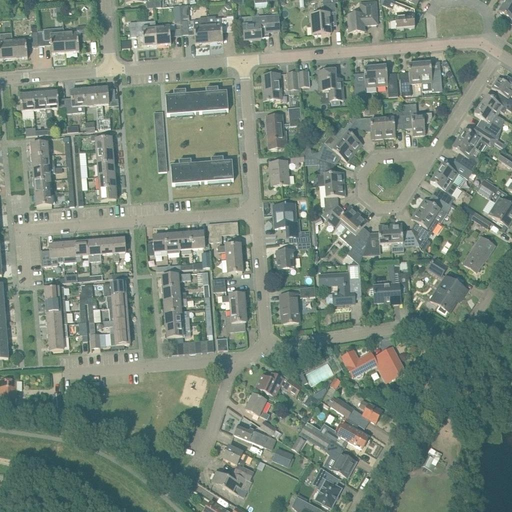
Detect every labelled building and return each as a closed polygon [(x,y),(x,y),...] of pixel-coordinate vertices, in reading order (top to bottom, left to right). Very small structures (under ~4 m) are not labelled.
[(263,0),(260,0),(254,1),(255,10),(268,9),(266,0),(263,0)] [(324,16),(311,17),(311,27),(312,37),(330,36),(330,28),(337,27),(336,17),(335,4),(337,4),(336,0),(322,0),(323,5),(324,16)] [(413,10),(396,3),(388,0),(380,0),(381,7),(392,11),(393,10),(396,11),(396,18),(395,18),(397,30),(414,29),(413,18),(411,17),(411,15),(413,10)] [(511,0),(504,0),(506,1),(498,12),(511,21),(511,20),(511,0)] [(377,26),(377,16),(376,3),(360,5),(360,13),(362,13),(362,15),(347,16),(348,24),(346,26),(346,30),(348,31),(348,34),(364,33),(364,26),(369,26),(377,26)] [(280,33),(279,23),(278,17),(253,19),(253,18),(239,19),(240,28),(243,28),(244,43),(261,41),(261,39),(268,39),(268,34),(280,33)] [(189,18),(181,18),(181,22),(182,37),(188,37),(188,33),(194,33),(194,36),(195,46),(209,45),(207,19),(206,19),(198,20),(198,22),(189,22),(189,18)] [(207,19),(209,45),(223,44),(222,29),(227,28),(228,33),(234,33),(233,18),(227,18),(227,20),(216,20),(215,18),(207,19)] [(175,26),(155,27),(157,47),(171,46),(170,34),(176,34),(176,38),(182,37),(181,22),(175,22),(175,26)] [(77,34),(64,35),(65,55),(79,53),(78,40),(84,39),(84,42),(90,42),(89,27),(76,28),(77,34)] [(143,48),(157,47),(155,27),(141,28),(143,48)] [(44,33),(37,33),(38,48),(45,47),(45,45),(45,42),(50,42),(51,56),(65,55),(64,35),(58,35),(57,31),(56,30),(44,31),(44,33)] [(26,40),(12,41),(13,61),(27,60),(27,50),(26,46),(26,45),(32,44),(32,48),(38,48),(37,33),(31,34),(31,39),(26,40)] [(0,35),(0,61),(13,61),(12,41),(11,35),(0,35)] [(122,51),(130,50),(130,42),(122,43),(122,51)] [(430,64),(419,65),(421,85),(421,94),(432,93),(432,94),(442,93),(440,70),(439,70),(439,65),(431,66),(430,64)] [(410,85),(421,85),(419,65),(408,66),(409,80),(400,80),(401,98),(411,97),(410,85)] [(386,67),(375,68),(376,88),(387,87),(388,99),(398,98),(396,81),(387,81),(386,67)] [(371,88),(376,88),(375,68),(363,69),(364,83),(354,84),(355,98),(364,97),(364,93),(371,92),(371,88)] [(330,103),(331,103),(331,107),(339,107),(339,102),(343,102),(342,80),(336,81),(335,71),(318,73),(319,93),(329,92),(330,103)] [(299,89),(298,74),(287,75),(288,92),(290,92),(290,96),(299,96),(299,89)] [(298,74),(299,89),(309,88),(308,74),(298,74)] [(280,101),(279,86),(279,76),(263,77),(264,102),(280,101)] [(491,89),(500,95),(508,100),(511,93),(511,80),(510,80),(507,85),(498,79),(491,89)] [(206,94),(198,95),(199,105),(194,105),(195,115),(228,112),(226,93),(218,93),(218,88),(210,89),(205,89),(206,94)] [(94,90),(96,107),(98,132),(110,131),(110,120),(104,121),(103,107),(111,106),(111,108),(116,108),(115,106),(118,106),(118,101),(108,102),(107,89),(94,90)] [(84,108),(96,107),(94,90),(82,91),(84,114),(85,114),(84,108)] [(64,101),(65,116),(84,114),(82,91),(71,92),(71,100),(64,101)] [(167,117),(195,115),(194,105),(199,105),(198,95),(186,96),(186,91),(173,92),(174,97),(165,97),(167,117)] [(57,93),(44,94),(45,111),(46,111),(47,121),(52,120),(51,111),(59,110),(60,116),(65,116),(64,101),(57,101),(57,93)] [(32,95),(33,112),(39,112),(40,114),(45,114),(45,111),(44,94),(32,95)] [(21,113),(33,112),(32,95),(20,96),(21,113)] [(511,112),(511,102),(508,100),(500,95),(495,102),(486,97),(480,106),(497,117),(500,112),(503,114),(506,110),(511,113),(511,112)] [(410,106),(401,106),(402,113),(403,128),(412,127),(412,130),(413,137),(425,136),(424,125),(428,125),(431,119),(431,115),(422,115),(423,117),(417,118),(417,114),(416,105),(413,105),(410,106)] [(483,127),(481,131),(496,141),(498,142),(504,122),(497,117),(480,106),(474,116),(483,121),(482,122),(483,127)] [(300,109),(288,110),(289,126),(282,126),(282,118),(266,119),(268,151),(284,149),(283,129),(289,128),(289,129),(302,128),(300,109)] [(394,129),(403,128),(402,113),(393,114),(394,120),(382,121),(383,140),(395,139),(394,129)] [(158,174),(167,173),(162,114),(154,114),(158,174)] [(342,130),(335,138),(340,143),(354,155),(362,146),(356,141),(354,139),(361,131),(356,121),(353,119),(349,123),(352,126),(346,132),(344,130),(342,130)] [(372,141),(383,140),(382,121),(370,122),(370,120),(356,121),(361,131),(371,131),(372,141)] [(86,134),(95,133),(94,123),(85,124),(86,134)] [(26,138),(36,137),(35,132),(35,129),(25,130),(26,138)] [(458,140),(474,151),(480,154),(486,145),(491,148),(496,141),(481,131),(476,139),(464,131),(458,140)] [(97,153),(112,152),(111,135),(90,137),(91,142),(96,142),(97,153)] [(347,164),(354,155),(335,138),(332,135),(324,144),(318,160),(330,164),(337,156),(347,164)] [(471,156),(474,151),(458,140),(452,150),(459,154),(454,162),(472,173),(480,162),(471,156)] [(47,145),(31,146),(32,159),(48,157),(47,145)] [(97,153),(98,166),(113,164),(112,152),(97,153)] [(511,169),(511,161),(501,154),(497,161),(511,170),(511,169)] [(291,158),(291,165),(304,164),(304,156),(291,158)] [(32,159),(33,171),(54,169),(54,162),(48,163),(48,157),(32,159)] [(233,182),(232,164),(232,162),(223,163),(223,158),(211,159),(211,164),(204,165),(204,174),(199,175),(200,184),(233,182)] [(330,165),(330,164),(318,160),(320,176),(318,176),(319,188),(324,188),(344,186),(343,174),(331,175),(330,165)] [(204,174),(204,165),(191,166),(191,161),(178,162),(179,167),(170,167),(172,186),(200,184),(199,175),(204,174)] [(467,181),(472,173),(454,162),(449,169),(442,165),(436,174),(453,185),(452,185),(457,188),(460,190),(466,180),(467,181)] [(273,187),(280,187),(288,186),(286,163),(269,165),(270,172),(272,172),(273,187)] [(98,166),(99,178),(114,177),(113,164),(98,166)] [(55,175),(54,169),(33,171),(34,183),(50,182),(49,175),(55,175)] [(442,191),(437,199),(451,208),(456,211),(457,209),(450,205),(454,199),(451,197),(457,188),(452,185),(453,185),(436,174),(430,184),(442,191)] [(99,178),(100,190),(115,189),(114,177),(99,178)] [(489,201),(497,190),(483,181),(476,193),(489,201)] [(34,183),(35,195),(51,194),(50,182),(34,183)] [(325,199),(324,200),(325,209),(325,214),(336,208),(335,199),(338,198),(345,198),(344,186),(324,188),(325,199)] [(115,189),(100,190),(100,197),(94,197),(95,204),(116,202),(115,189)] [(52,207),(51,194),(35,195),(36,208),(52,207)] [(451,208),(437,199),(432,206),(424,200),(417,211),(438,224),(440,225),(449,211),(451,208)] [(511,223),(511,207),(510,207),(498,199),(487,217),(509,230),(511,223)] [(287,239),(297,238),(299,238),(298,221),(293,221),(292,206),(276,207),(276,216),(274,216),(275,230),(287,229),(287,239)] [(336,208),(325,214),(320,216),(336,231),(335,232),(335,234),(338,236),(340,236),(341,235),(342,235),(347,229),(359,215),(350,208),(343,215),(336,208)] [(427,241),(438,224),(417,211),(411,220),(419,226),(413,236),(412,236),(418,248),(420,252),(424,254),(430,244),(427,241)] [(491,224),(478,216),(475,214),(471,220),(474,222),(474,223),(486,231),(491,224)] [(342,235),(340,238),(344,242),(352,249),(347,256),(354,262),(358,266),(361,258),(369,237),(363,235),(365,230),(363,229),(368,223),(359,215),(347,229),(342,235)] [(320,218),(310,223),(312,249),(317,248),(317,245),(317,243),(316,243),(316,241),(317,241),(317,239),(316,239),(316,234),(317,234),(316,232),(315,230),(316,230),(316,228),(315,228),(315,225),(316,226),(318,225),(317,224),(319,223),(319,224),(321,223),(321,222),(322,222),(320,218)] [(402,225),(390,226),(391,245),(392,254),(397,254),(399,251),(399,249),(418,248),(412,236),(402,236),(402,225)] [(369,237),(361,258),(380,257),(379,246),(391,245),(390,226),(378,227),(379,238),(369,237)] [(190,235),(191,250),(204,249),(203,234),(190,235)] [(178,236),(179,251),(191,250),(190,235),(178,236)] [(165,237),(166,252),(167,252),(167,256),(179,255),(179,251),(178,236),(165,237)] [(161,253),(166,252),(165,237),(153,238),(154,257),(161,257),(161,253)] [(494,247),(486,242),(481,239),(464,266),(476,274),(484,261),(485,262),(494,247)] [(111,241),(112,255),(113,255),(113,263),(119,263),(118,254),(125,254),(124,240),(111,241)] [(111,241),(99,242),(100,256),(112,255),(111,241)] [(100,263),(100,256),(99,242),(86,243),(87,257),(88,264),(100,263)] [(82,257),(87,257),(86,243),(74,244),(75,264),(82,264),(82,257)] [(74,244),(61,245),(63,264),(64,264),(64,265),(75,264),(74,244)] [(311,244),(310,244),(297,245),(297,252),(311,251),(311,244)] [(58,264),(63,264),(61,245),(49,246),(51,268),(58,267),(58,264)] [(226,261),(241,260),(240,246),(218,248),(218,254),(226,253),(226,261)] [(278,271),(288,270),(294,270),(293,252),(277,253),(278,271)] [(211,269),(209,254),(201,255),(203,270),(211,269)] [(241,260),(226,261),(227,275),(242,274),(241,260)] [(441,278),(446,269),(434,261),(428,270),(441,278)] [(400,305),(400,295),(410,294),(407,263),(396,264),(397,275),(394,276),(395,284),(392,284),(390,286),(373,288),(374,305),(391,304),(391,306),(400,305)] [(348,275),(318,277),(319,287),(340,286),(341,295),(332,296),(328,296),(326,298),(326,304),(329,306),(333,306),(355,304),(354,300),(361,300),(361,301),(361,291),(360,281),(359,267),(352,267),(348,267),(348,275)] [(98,277),(89,278),(90,283),(102,282),(101,271),(97,272),(98,277)] [(90,283),(89,278),(89,274),(77,275),(77,279),(78,284),(90,283)] [(203,284),(203,287),(208,287),(207,274),(200,275),(201,284),(203,284)] [(163,290),(179,289),(178,283),(190,282),(190,275),(162,277),(163,290)] [(466,291),(458,285),(446,278),(430,302),(448,314),(459,297),(461,298),(466,291)] [(104,298),(106,298),(126,297),(125,284),(103,285),(104,298)] [(85,300),(92,299),(92,294),(91,295),(90,286),(84,287),(85,300)] [(46,303),(65,302),(63,289),(45,290),(46,303)] [(163,290),(164,303),(186,301),(186,295),(179,295),(179,289),(163,290)] [(300,300),(315,298),(314,289),(299,290),(300,300)] [(222,298),(221,298),(222,304),(230,303),(230,311),(245,310),(244,296),(234,297),(226,297),(222,298)] [(299,324),(298,314),(297,296),(280,297),(282,325),(299,324)] [(107,310),(126,308),(126,297),(106,298),(107,310)] [(165,315),(181,314),(180,308),(187,307),(186,301),(164,303),(165,315)] [(47,315),(65,313),(65,302),(46,303),(47,315)] [(110,322),(127,321),(126,308),(107,310),(107,311),(109,311),(110,322)] [(245,310),(230,311),(224,312),(226,332),(245,330),(245,325),(244,325),(244,324),(246,324),(245,310)] [(61,327),(66,326),(65,313),(47,315),(48,327),(61,326),(61,327)] [(166,327),(189,325),(189,319),(181,320),(181,314),(165,315),(166,327)] [(115,334),(128,333),(127,321),(110,322),(110,323),(103,323),(104,329),(114,328),(115,334)] [(189,325),(166,327),(167,340),(191,338),(191,332),(190,332),(189,325)] [(67,338),(66,326),(61,327),(61,326),(48,327),(49,340),(62,339),(67,338)] [(129,346),(128,333),(115,334),(110,335),(111,347),(129,346)] [(99,336),(95,336),(90,336),(91,349),(100,348),(99,336)] [(62,339),(49,340),(50,353),(63,351),(62,339)] [(227,340),(217,341),(218,353),(228,352),(227,340)] [(7,348),(0,348),(0,360),(8,360),(7,348)] [(377,366),(382,375),(387,384),(393,381),(393,382),(395,381),(395,380),(405,374),(392,350),(379,356),(379,357),(374,360),(371,354),(360,360),(360,359),(357,360),(353,352),(342,359),(347,367),(353,378),(377,366)] [(310,386),(334,376),(329,363),(305,373),(310,386)] [(307,384),(304,378),(299,370),(293,373),(301,387),(307,384)] [(257,384),(255,386),(257,389),(256,390),(265,394),(266,395),(265,398),(271,402),(273,402),(274,399),(275,400),(276,398),(281,388),(296,398),(302,390),(284,378),(282,380),(279,379),(271,375),(269,381),(262,377),(259,383),(257,384)] [(335,379),(329,387),(335,391),(341,383),(335,379)] [(0,381),(0,398),(16,399),(16,382),(0,381)] [(326,392),(325,389),(312,397),(317,400),(322,399),(326,392)] [(60,395),(52,396),(54,414),(62,413),(60,395)] [(266,403),(262,401),(253,396),(245,411),(258,418),(259,417),(267,421),(269,416),(261,412),(266,403)] [(354,411),(336,399),(335,401),(332,398),(327,406),(330,408),(330,409),(340,415),(348,420),(354,411)] [(382,413),(373,408),(362,402),(359,408),(365,412),(362,418),(375,425),(382,413)] [(272,437),(276,432),(276,431),(264,423),(260,429),(272,437)] [(320,432),(318,435),(330,443),(331,442),(344,451),(348,444),(353,446),(361,451),(368,438),(360,433),(356,431),(349,428),(344,425),(339,434),(324,425),(320,432)] [(238,426),(234,436),(243,440),(262,448),(271,452),(275,441),(267,437),(247,430),(238,426)] [(325,452),(330,443),(318,435),(312,431),(312,430),(306,426),(299,436),(325,452)] [(276,432),(272,437),(278,441),(281,436),(276,432)] [(290,450),(297,454),(300,451),(305,443),(297,438),(290,450)] [(234,474),(250,482),(254,474),(243,469),(248,458),(242,455),(242,454),(229,447),(228,449),(225,449),(224,452),(225,454),(222,460),(236,467),(236,466),(237,466),(234,474)] [(273,462),(272,463),(287,469),(287,468),(292,457),(278,450),(276,454),(273,462)] [(426,451),(421,462),(431,467),(436,456),(426,451)] [(355,464),(341,456),(333,471),(347,479),(355,464)] [(339,481),(320,471),(312,487),(320,492),(315,501),(322,505),(321,506),(328,509),(328,508),(331,510),(341,491),(335,488),(339,481)] [(250,482),(234,474),(233,474),(230,480),(216,473),(211,484),(233,494),(235,489),(247,494),(252,484),(250,483),(250,482)] [(317,511),(318,510),(297,499),(296,498),(291,508),(295,511),(317,511)] [(224,511),(210,503),(204,511),(224,511)]
